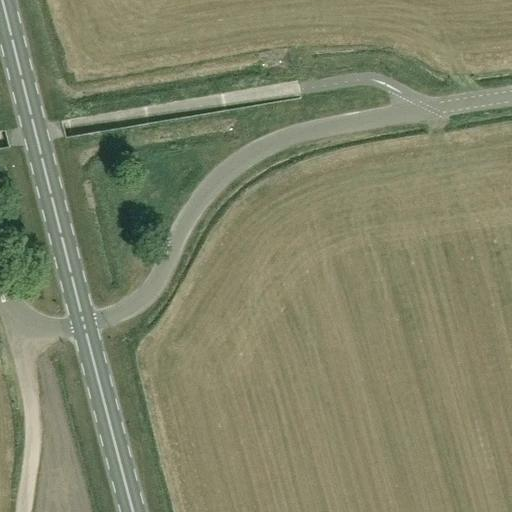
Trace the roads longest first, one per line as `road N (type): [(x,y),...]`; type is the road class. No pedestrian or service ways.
road 1 (unclassified): [(82,325),(144,299),(199,202),(271,144),(511,97)]
road 2 (primary): [(82,325),(3,0)]
road 3 (track): [(22,511),(29,450),(19,318)]
road 4 (primary): [(133,511),(82,325)]
